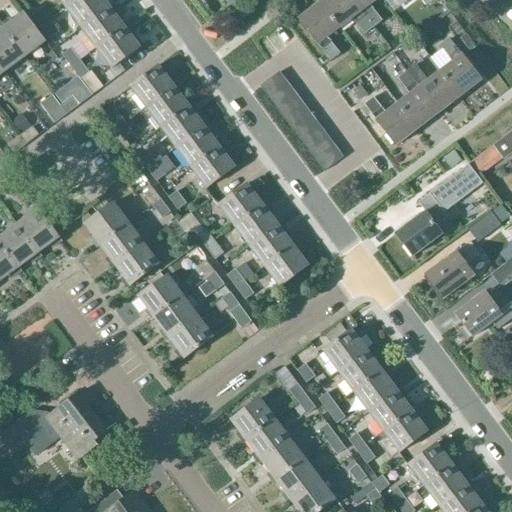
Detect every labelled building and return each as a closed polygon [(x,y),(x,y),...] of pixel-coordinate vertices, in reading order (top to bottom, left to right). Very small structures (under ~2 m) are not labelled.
[(58,0),(66,9),(78,0),(58,0)] [(78,0),(66,9),(81,29),(110,8),(103,0),(78,0)] [(352,0),(324,0),(321,2),(341,29),(354,19),(366,34),(374,28),(352,0)] [(352,0),(374,28),(382,22),(370,6),(378,0),(352,0)] [(321,2),(298,20),(331,60),(341,53),(329,38),(341,29),(321,2)] [(81,29),(97,50),(125,28),(117,17),(121,14),(115,5),(110,8),(81,29)] [(50,22),(42,12),(35,17),(42,27),(50,22)] [(44,42),(38,33),(23,14),(12,23),(8,17),(0,23),(0,25),(2,29),(23,57),(44,42)] [(42,27),(53,42),(61,37),(50,22),(42,27)] [(97,50),(112,70),(140,48),(132,37),(137,33),(130,24),(125,28),(97,50)] [(0,68),(3,72),(23,57),(2,29),(0,30),(0,68)] [(439,72),(459,98),(481,81),(449,41),(440,47),(452,62),(439,72)] [(61,53),(72,68),(80,62),(69,47),(61,53)] [(72,68),(80,78),(88,72),(80,62),(72,68)] [(165,62),(159,66),(132,87),(147,107),(175,87),(166,76),(172,71),(165,62)] [(407,72),(439,114),(459,98),(439,72),(427,81),(415,66),(407,72)] [(410,95),(398,104),(418,130),(439,114),(407,72),(398,79),(410,95)] [(280,73),(260,87),(268,98),(288,84),(280,73)] [(147,107),(162,128),(189,107),(181,96),(186,92),(180,83),(175,87),(147,107)] [(288,84),(268,98),(276,109),(296,94),(288,84)] [(360,87),(353,92),(359,100),(366,95),(360,87)] [(296,94),(276,109),(284,119),(304,105),(296,94)] [(396,147),(418,130),(398,104),(385,114),(373,98),(364,106),(396,147)] [(67,116),(79,107),(72,99),(61,107),(67,116)] [(195,103),(189,107),(162,128),(177,148),(205,127),(196,116),(201,112),(195,103)] [(304,105),(284,119),(292,130),(312,116),(304,105)] [(48,117),(54,126),(67,116),(61,107),(48,117)] [(117,131),(125,124),(117,114),(109,120),(117,131)] [(23,116),(12,124),(21,136),(31,128),(23,116)] [(312,116),(292,130),(300,141),(319,126),(312,116)] [(177,148),(192,168),(220,147),(211,136),(217,131),(210,123),(205,127),(177,148)] [(125,124),(117,131),(127,145),(135,139),(125,124)] [(319,126),(300,141),(308,151),(327,137),(319,126)] [(27,146),(38,138),(32,129),(21,138),(27,146)] [(511,133),(494,147),(503,158),(505,161),(511,155),(511,133)] [(327,137),(308,151),(316,162),(335,147),(327,137)] [(8,147),(14,156),(27,146),(21,138),(8,147)] [(220,148),(220,147),(192,168),(208,188),(235,168),(226,156),(232,152),(225,144),(220,148)] [(335,147),(316,162),(324,173),(343,158),(335,147)] [(453,152),(443,159),(451,169),(461,162),(453,152)] [(146,171),(155,164),(147,154),(139,160),(146,171)] [(146,171),(157,185),(165,178),(155,164),(146,171)] [(396,235),(413,257),(442,234),(436,226),(445,218),(442,214),(480,184),(466,165),(416,204),(424,213),(396,235)] [(0,187),(0,189),(5,197),(18,187),(12,179),(0,187)] [(252,181),(248,185),(220,206),(235,226),(263,205),(255,194),(259,191),(252,181)] [(153,208),(160,202),(152,191),(144,197),(153,208)] [(168,200),(177,213),(186,206),(177,194),(168,200)] [(160,202),(153,208),(162,221),(170,215),(160,202)] [(263,205),(235,226),(250,246),(278,226),(278,225),(269,214),(274,210),(268,202),(263,205)] [(116,204),(87,226),(96,238),(91,241),(97,249),(131,224),(116,204)] [(18,226),(42,259),(39,254),(50,246),(54,250),(63,243),(38,211),(18,226)] [(478,243),(499,226),(489,214),(468,230),(478,243)] [(278,226),(250,246),(265,266),(293,246),(284,234),(289,231),(282,222),(278,225),(278,226)] [(131,224),(97,249),(97,250),(102,246),(110,257),(106,261),(112,269),(145,244),(131,224)] [(169,229),(178,241),(185,236),(177,224),(169,229)] [(0,238),(0,244),(22,274),(19,269),(30,261),(33,265),(42,259),(18,226),(0,238)] [(206,249),(214,243),(205,231),(197,237),(206,249)] [(206,249),(215,261),(223,255),(214,243),(206,249)] [(293,246),(265,266),(281,287),(309,266),(301,255),(306,252),(299,243),(294,247),(293,246)] [(470,243),(426,275),(444,299),(473,277),(466,267),(480,256),(470,243)] [(0,282),(10,276),(13,280),(22,274),(0,244),(0,282)] [(145,244),(112,269),(117,266),(125,277),(121,281),(127,289),(161,264),(145,244)] [(511,260),(492,275),(503,288),(511,281),(511,260)] [(206,280),(214,274),(207,264),(199,270),(206,280)] [(236,289),(244,283),(235,271),(227,277),(236,289)] [(214,274),(206,280),(217,294),(224,289),(214,274)] [(167,277),(138,298),(146,309),(142,312),(149,321),(154,318),(183,297),(167,277)] [(236,289),(245,301),(253,295),(244,283),(236,289)] [(511,304),(507,297),(505,299),(497,289),(486,297),(484,294),(456,315),(473,338),(492,324),(497,331),(511,319),(511,304)] [(239,308),(230,296),(222,302),(231,314),(239,308)] [(183,297),(154,318),(162,329),(157,332),(164,342),(198,317),(183,297)] [(198,317),(164,342),(165,343),(169,339),(177,350),(173,353),(180,362),(213,338),(198,317)] [(355,328),(352,330),(322,353),(338,374),(367,352),(359,341),(363,338),(355,328)] [(367,352),(338,374),(353,394),(383,371),(374,360),(377,358),(371,349),(368,352),(367,352)] [(297,373),(307,386),(315,380),(305,367),(297,373)] [(383,371),(353,394),(367,414),(398,391),(389,380),(392,378),(386,369),(383,371)] [(288,394),(296,404),(304,398),(296,387),(288,394)] [(398,391),(367,414),(382,434),(412,411),(404,400),(407,397),(401,389),(398,392),(398,391)] [(35,411),(17,424),(37,453),(64,433),(82,457),(94,449),(90,444),(106,432),(87,406),(92,401),(84,390),(50,416),(49,414),(40,412),(38,414),(35,411)] [(319,402),(327,413),(335,407),(326,396),(319,402)] [(296,404),(306,418),(314,411),(304,398),(296,404)] [(260,399),(230,421),(240,433),(236,436),(243,444),(275,420),(260,399)] [(327,413),(337,426),(345,420),(335,407),(327,413)] [(412,411),(382,434),(398,454),(428,432),(419,420),(423,418),(417,409),(413,412),(412,411)] [(275,420),(243,444),(243,445),(246,442),(255,454),(252,456),(258,464),(290,440),(275,420)] [(319,433),(327,444),(334,438),(327,428),(319,433)] [(6,430),(0,434),(0,444),(4,450),(15,443),(6,430)] [(348,441),(357,453),(365,447),(356,435),(348,441)] [(327,444),(336,457),(344,451),(334,438),(327,444)] [(290,440),(258,464),(258,465),(262,463),(270,473),(267,476),(273,484),(305,460),(290,440)] [(440,442),(437,444),(408,466),(423,487),(452,465),(444,454),(448,452),(440,442)] [(357,453),(368,466),(375,460),(365,447),(357,453)] [(305,460),(273,484),(274,485),(277,483),(285,493),(281,496),(288,504),(320,480),(305,460)] [(452,465),(423,487),(438,507),(468,485),(459,473),(462,471),(456,462),(453,465),(452,465)] [(357,486),(366,479),(356,466),(347,473),(357,486)] [(320,480),(288,504),(289,506),(292,503),(298,511),(320,511),(336,500),(320,480)] [(468,485),(438,507),(441,511),(473,511),(483,505),(474,494),(478,491),(471,482),(468,485)] [(390,497),(397,506),(405,500),(398,490),(390,497)] [(149,511),(135,492),(120,503),(113,493),(86,511),(149,511)] [(368,499),(377,511),(384,505),(376,494),(368,499)] [(62,511),(74,511),(80,508),(73,499),(60,509),(62,511)] [(397,506),(401,511),(414,511),(405,500),(397,506)] [(483,505),(473,511),(490,511),(492,511),(486,503),(483,505)]
